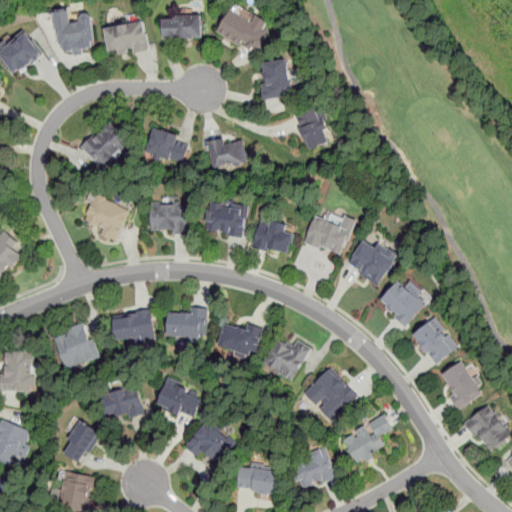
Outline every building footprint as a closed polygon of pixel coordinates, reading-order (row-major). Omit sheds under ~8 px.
[(93,15),(73,17),(72,9),(55,11),(61,54),(97,49),(93,15)] [(218,34),(256,53),(269,28),(231,9),(218,34)] [(203,15),(163,15),(163,38),(203,38),(203,15)] [(151,48),(146,19),(105,27),(111,56),(151,48)] [(0,44),(0,52),(15,73),(44,52),(28,30),(12,42),(8,38),(0,44)] [(291,97),(287,63),(263,65),(266,99),(291,97)] [(320,107),(296,116),(309,150),(333,141),(320,107)] [(105,170),(133,142),(111,120),(83,148),(105,170)] [(147,153),(184,166),(192,142),(155,130),(147,153)] [(245,139),(210,145),(214,169),(249,163),(245,139)] [(132,211),(99,195),(86,221),(105,231),(102,235),(117,242),(132,211)] [(191,233),(191,201),(152,201),(152,233),(191,233)] [(250,207),(213,202),(209,232),(245,237),(250,207)] [(306,242),(341,256),(352,230),(317,216),(306,242)] [(254,247),(289,256),(295,232),(261,223),(254,247)] [(18,244),(9,234),(0,242),(0,280),(24,258),(14,248),(18,244)] [(396,259),(364,240),(349,266),(381,284),(396,259)] [(380,302),(407,328),(427,306),(400,281),(380,302)] [(114,315),(118,343),(157,337),(152,309),(114,315)] [(209,337),(209,310),(169,310),(169,337),(209,337)] [(437,366),(459,349),(437,319),(414,335),(437,366)] [(219,347),(256,358),(264,332),(227,321),(219,347)] [(55,335),(66,369),(99,359),(88,325),(55,335)] [(293,350),(279,341),(264,364),(292,382),(312,349),(299,341),(293,350)] [(36,352),(4,352),(5,392),(37,392),(36,352)] [(462,409),(486,394),(465,362),(442,377),(462,409)] [(305,393),(331,423),(359,399),(333,369),(305,393)] [(158,406),(195,420),(204,395),(168,381),(158,406)] [(107,422),(146,414),(140,387),(102,395),(107,422)] [(511,437),(511,431),(491,404),(466,423),(490,454),(511,437)] [(395,430),(387,415),(343,439),(357,464),(389,446),(383,436),(395,430)] [(5,421),(0,433),(0,461),(18,469),(33,433),(5,421)] [(63,454),(84,465),(102,433),(80,421),(63,454)] [(189,444),(217,468),(237,445),(210,421),(189,444)] [(338,478),(328,449),(292,462),(302,490),(338,478)] [(279,469),(239,470),(240,494),(280,493),(279,469)] [(76,511),(86,511),(94,479),(68,473),(61,509),(76,511)]
